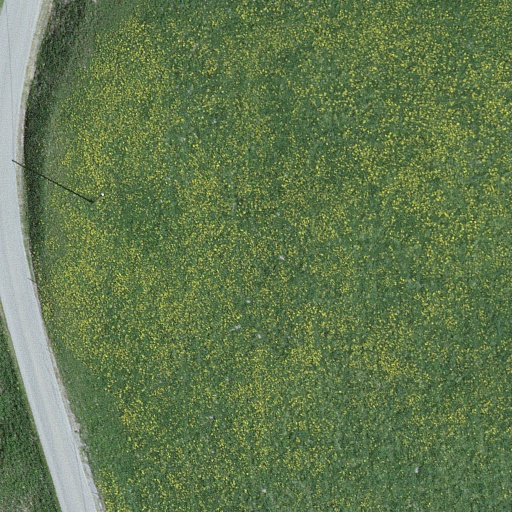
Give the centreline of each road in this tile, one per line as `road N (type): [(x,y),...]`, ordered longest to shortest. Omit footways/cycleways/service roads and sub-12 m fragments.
road 1 (unclassified): [(0,219),(12,281),(87,511)]
road 2 (unclassified): [(27,0),(4,80),(0,159)]
